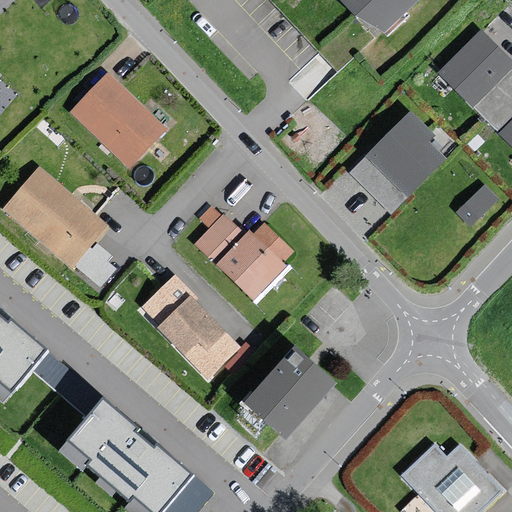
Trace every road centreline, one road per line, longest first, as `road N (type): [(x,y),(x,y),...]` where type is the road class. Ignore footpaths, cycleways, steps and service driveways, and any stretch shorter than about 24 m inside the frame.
road 1 (residential): [(114,0),(428,334)]
road 2 (residential): [(428,334),(270,511)]
road 3 (residential): [(428,334),(511,427)]
road 4 (residential): [(511,245),(428,334)]
